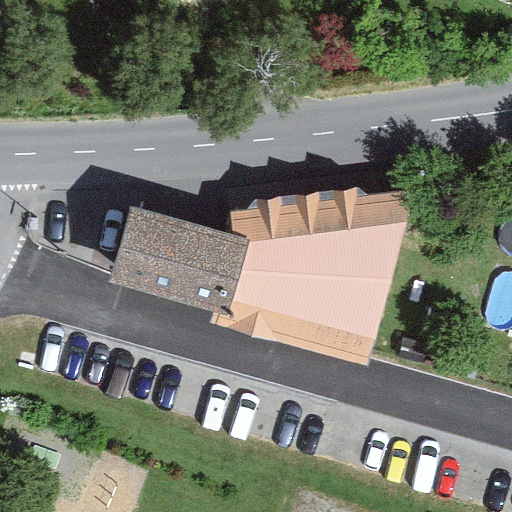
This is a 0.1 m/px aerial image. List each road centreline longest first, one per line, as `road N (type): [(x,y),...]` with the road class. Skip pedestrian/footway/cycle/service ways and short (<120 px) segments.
road 1 (unclassified): [(511,428),(0,276)]
road 2 (secondary): [(0,150),(178,143),(511,102)]
